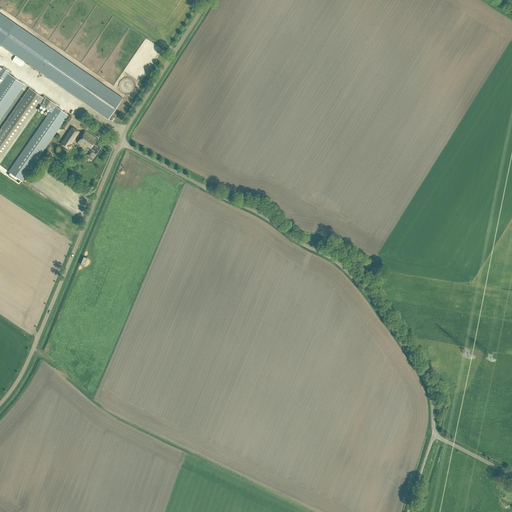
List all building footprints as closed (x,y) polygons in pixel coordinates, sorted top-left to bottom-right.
[(0,44),(1,45),(2,43),(14,25),(15,24),(14,24),(8,20),(0,14),(0,44)] [(2,43),(1,45),(7,49),(16,55),(42,73),(52,80),(109,119),(112,115),(123,99),(57,53),(56,53),(15,24),(14,25),(2,43)] [(0,78),(3,80),(8,74),(9,73),(3,69),(2,70),(0,68),(0,78)] [(0,119),(24,85),(8,74),(3,80),(0,85),(0,119)] [(43,98),(39,95),(30,89),(0,131),(0,164),(44,101),(54,108),(9,172),(23,181),(68,115),(57,107),(58,106),(44,97),(43,98)] [(61,145),(69,150),(73,144),(72,143),(79,132),(79,131),(72,127),(61,145)] [(96,154),(101,147),(94,143),(97,139),(86,131),(78,143),(91,152),(92,151),(96,154)]
